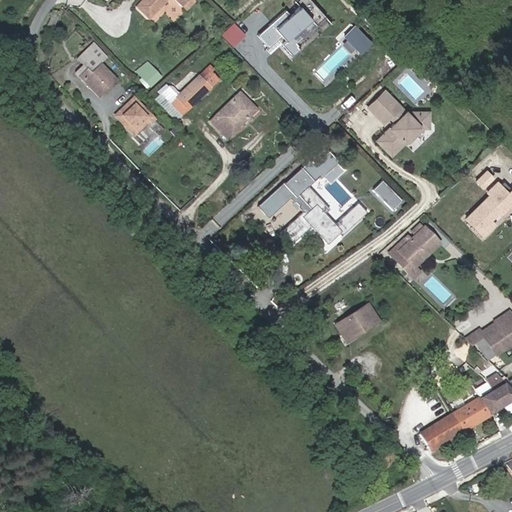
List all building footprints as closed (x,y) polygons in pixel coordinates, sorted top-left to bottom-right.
[(148,20),(167,1),(166,0),(173,0),(182,8),(182,7),(189,0),(141,0),(134,7),(148,20)] [(186,11),(196,2),(193,0),(189,0),(182,7),(186,11)] [(325,16),(310,0),(295,0),(295,1),(299,6),(290,14),(285,9),(257,35),(268,47),(282,34),(287,39),(283,43),(293,54),(300,47),(298,45),(299,44),(296,41),(325,16)] [(53,28),(58,17),(52,14),(46,25),(53,28)] [(221,34),(232,47),(244,36),(233,24),(221,34)] [(358,52),(369,43),(354,26),(343,35),(358,52)] [(106,57),(93,43),(76,58),(83,65),(75,73),(78,77),(86,69),(90,72),(100,63),(106,57)] [(161,77),(147,61),(135,71),(150,87),(161,77)] [(116,80),(100,63),(90,72),(86,69),(78,77),(98,97),(116,80)] [(177,96),(176,98),(187,109),(217,81),(210,73),(213,70),(209,66),(177,96)] [(177,92),(184,87),(179,81),(172,85),(177,92)] [(175,121),(187,109),(176,98),(177,96),(168,87),(159,95),(158,95),(154,99),(175,121)] [(413,129),(417,124),(417,113),(407,113),(384,91),(368,107),(383,122),(389,117),(394,122),(376,140),(388,153),(402,139),(407,140),(414,133),(413,129)] [(226,137),(254,110),(239,94),(210,122),(226,137)] [(146,123),(143,119),(148,114),(133,97),(114,116),(133,136),(146,123)] [(426,112),(417,113),(417,124),(413,129),(414,133),(420,128),(427,127),(426,112)] [(148,125),(154,120),(148,114),(143,119),(146,123),(148,125)] [(180,133),(174,126),(169,131),(175,138),(180,133)] [(302,212),(280,232),(291,244),(310,227),(326,245),(337,235),(339,237),(365,214),(357,204),(333,225),(324,214),(328,210),(309,189),(320,178),(322,180),(340,164),(329,153),(315,166),(311,161),(284,186),(283,185),(258,207),(269,219),(290,200),(302,212)] [(487,168),(476,180),(484,188),(495,176),(487,168)] [(383,181),(374,191),(394,212),(404,202),(383,181)] [(488,217),(500,205),(504,200),(507,203),(511,208),(511,189),(508,192),(501,185),(498,182),(487,192),(490,195),(466,219),(476,229),(483,236),(495,225),(491,220),(488,217)] [(507,203),(504,200),(500,205),(488,217),(491,220),(507,203)] [(414,236),(423,228),(419,224),(411,232),(414,236)] [(412,264),(423,253),(420,250),(425,246),(430,252),(439,244),(423,228),(414,236),(411,239),(407,235),(403,239),(407,243),(399,251),(392,258),(412,278),(419,272),(414,267),(412,264)] [(399,251),(407,243),(403,239),(395,247),(399,251)] [(430,252),(425,246),(420,250),(423,253),(412,264),(414,267),(430,252)] [(399,251),(395,247),(388,253),(392,258),(399,251)] [(353,339),(379,322),(367,304),(334,325),(340,335),(347,330),(353,339)] [(497,327),(511,317),(511,315),(509,311),(494,322),(497,327)] [(494,357),(511,344),(511,317),(497,327),(483,337),(484,338),(482,339),(494,357)] [(483,337),(497,327),(494,322),(479,331),(483,337)] [(479,331),(478,329),(463,338),(471,346),(476,344),(482,339),(484,338),(483,337),(479,331)] [(353,339),(347,330),(340,335),(345,344),(353,339)] [(494,357),(482,339),(476,344),(488,361),(494,357)] [(486,382),(474,390),(489,416),(502,407),(507,414),(511,411),(511,392),(503,383),(494,375),(485,381),(486,382)] [(479,398),(418,434),(429,452),(489,416),(479,398)] [(374,478),(401,452),(390,441),(363,468),(374,478)]
